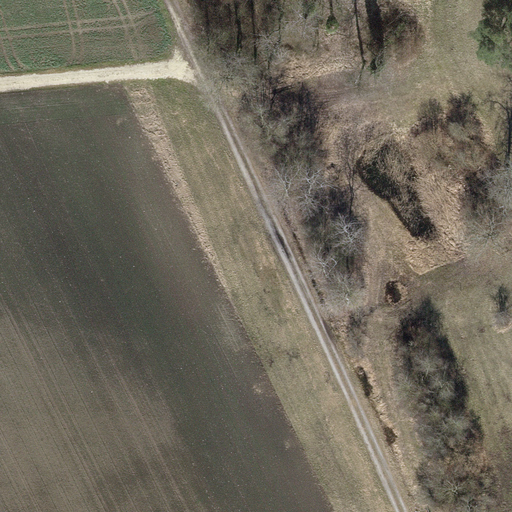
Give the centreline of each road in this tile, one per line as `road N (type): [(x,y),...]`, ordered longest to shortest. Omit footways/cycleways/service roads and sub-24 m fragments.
road 1 (track): [(181,0),(421,511)]
road 2 (track): [(209,51),(0,70)]
